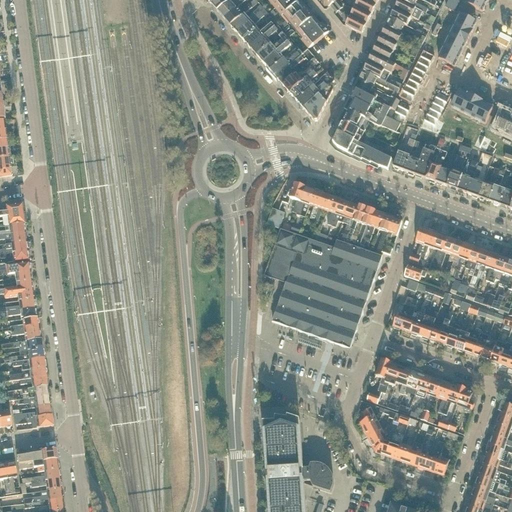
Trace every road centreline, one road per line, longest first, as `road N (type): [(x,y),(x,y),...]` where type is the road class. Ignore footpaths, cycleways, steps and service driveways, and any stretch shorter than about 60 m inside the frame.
road 1 (tertiary): [(197,511),(202,472),(180,214),(186,198),(205,191)]
road 2 (residential): [(74,436),(39,190)]
road 3 (residential): [(372,339),(342,423),(364,466),(454,496)]
road 4 (residential): [(39,190),(17,0)]
road 5 (residential): [(320,143),(202,6)]
road 6 (secondary): [(161,7),(205,154)]
road 7 (secondary): [(221,146),(161,7)]
road 8 (secondary): [(242,345),(239,195)]
road 9 (residential): [(420,199),(372,339)]
road 10 (secondary): [(222,199),(230,227),(229,344)]
road 11 (residential): [(494,381),(372,339)]
road 12 (residential): [(502,0),(469,72),(511,97)]
road 13 (residential): [(454,496),(494,381)]
